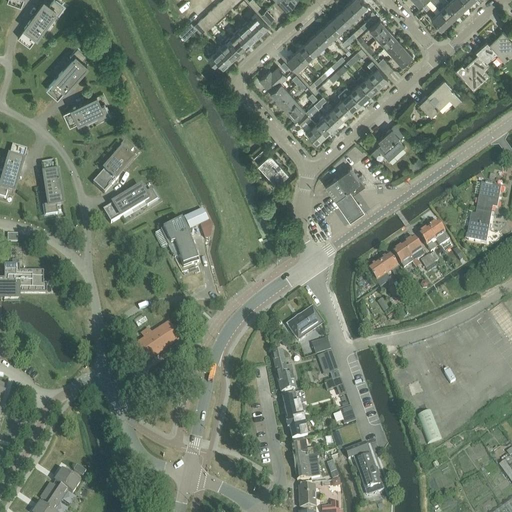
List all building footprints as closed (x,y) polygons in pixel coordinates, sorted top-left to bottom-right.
[(30,46),(53,14),(57,16),(64,7),(54,0),(53,0),(49,6),(44,2),(17,37),(30,46)] [(233,6),(227,0),(221,0),(220,1),(228,10),(233,6)] [(276,0),(276,1),(273,3),(281,12),(286,8),(294,0),(276,0)] [(367,5),(362,0),(351,0),(348,3),(358,14),(367,5)] [(428,0),(422,6),(426,11),(430,7),(434,4),(430,0),(428,0)] [(451,0),(449,3),(458,13),(467,5),(462,0),(451,0)] [(216,5),(224,14),(228,10),(220,1),(216,5)] [(348,3),(340,11),(349,22),(358,14),(348,3)] [(458,13),(449,3),(440,11),(450,21),(458,13)] [(434,4),(430,7),(436,14),(431,19),(440,30),(450,21),(440,11),(434,4)] [(224,14),(216,5),(211,10),(219,18),(224,14)] [(207,14),(215,22),(219,18),(211,10),(207,14)] [(274,19),(266,10),(261,15),(269,23),(274,19)] [(340,11),(331,19),(340,30),(349,22),(340,11)] [(252,18),(247,23),(246,21),(246,22),(258,34),(259,33),(259,34),(264,30),(263,29),(267,25),(255,12),(251,17),(252,18)] [(211,26),(215,22),(207,14),(203,17),(211,26)] [(206,30),(211,26),(203,17),(198,22),(206,30)] [(374,20),(371,17),(366,22),(369,25),(374,20)] [(216,24),(221,29),(226,24),(221,19),(216,24)] [(332,38),(340,30),(331,19),(322,27),(332,38)] [(380,19),(369,29),(377,38),(388,28),(380,19)] [(198,22),(194,26),(196,29),(202,34),(206,30),(198,22)] [(239,30),(237,29),(249,42),(250,41),(251,42),(255,38),(254,37),(258,34),(246,22),(242,25),(244,26),(239,30)] [(369,25),(366,22),(360,27),(357,30),(360,33),(369,25)] [(191,23),(185,28),(190,34),(196,29),(194,26),(192,24),(191,23)] [(323,46),(332,38),(322,27),(313,36),(323,46)] [(385,47),(396,37),(388,28),(377,38),(385,47)] [(230,39),(229,37),(228,37),(240,50),(241,49),(242,50),(246,46),(246,45),(249,42),(237,29),(234,33),(235,34),(230,39)] [(353,39),(360,33),(357,30),(348,38),(352,43),(355,41),(353,39)] [(511,43),(502,33),(489,44),(486,41),(481,46),(491,57),(496,52),(504,61),(511,53),(511,43)] [(323,46),(313,36),(304,44),(314,54),(323,46)] [(225,41),(226,42),(221,47),(232,58),(233,58),(238,54),(237,53),(240,50),(228,37),(225,41)] [(393,56),(404,46),(396,37),(385,47),(393,56)] [(349,42),(351,44),(352,43),(348,38),(342,43),(345,46),(349,42)] [(364,40),(360,43),(365,49),(369,45),(364,40)] [(305,63),(305,62),(314,54),(304,44),(295,52),(305,63)] [(229,62),(228,61),(232,58),(221,47),(220,45),(216,49),(217,50),(208,59),(214,64),(218,61),(223,66),(224,66),(229,62)] [(370,54),(373,51),(369,45),(365,49),(370,54)] [(401,65),(412,55),(404,46),(393,56),(401,65)] [(486,62),(489,59),(491,57),(481,46),(475,51),(478,54),(464,68),(461,66),(456,70),(473,89),(488,75),(483,70),(489,65),(486,62)] [(87,66),(81,61),(87,56),(78,48),(70,57),(73,59),(46,89),(57,99),(87,66)] [(361,55),(357,51),(352,57),(355,61),(361,55)] [(295,52),(286,60),(296,71),(296,70),(300,74),(309,67),(305,62),(305,63),(295,52)] [(339,64),(345,59),(342,56),(336,61),(339,64)] [(347,62),(350,66),(355,61),(352,57),(347,62)] [(367,64),(373,71),(368,75),(378,86),(387,78),(372,60),(367,64)] [(331,66),(334,69),(339,64),(336,61),(331,66)] [(289,67),(284,62),(280,65),(285,70),(289,67)] [(388,74),(393,70),(386,62),(381,66),(388,74)] [(281,70),(278,67),(272,72),(270,70),(259,80),(268,90),(285,74),(281,70)] [(343,72),(339,68),(334,73),(338,77),(343,72)] [(321,81),(327,76),(324,72),(318,77),(321,81)] [(329,78),(332,82),(338,77),(334,73),(329,78)] [(287,77),(285,74),(268,90),(277,99),(287,90),(281,83),(287,77)] [(357,81),(360,83),(369,94),(378,86),(368,75),(365,78),(362,76),(360,75),(357,78),(357,81)] [(313,82),(316,85),(321,81),(318,77),(313,82)] [(301,89),(305,85),(299,79),(295,83),(301,89)] [(454,90),(444,79),(419,103),(431,116),(449,100),(455,105),(461,99),(454,91),(454,90)] [(369,94),(360,83),(351,91),(361,102),(369,94)] [(320,93),(325,88),(322,84),(316,89),(320,93)] [(296,100),(287,90),(277,99),(285,109),(296,100)] [(361,102),(351,91),(342,99),(352,110),(361,102)] [(313,102),(317,98),(312,93),(308,96),(313,102)] [(105,105),(101,106),(96,97),(63,113),(69,127),(96,114),(99,121),(110,115),(105,105)] [(352,110),(342,99),(333,107),(343,118),(352,110)] [(285,109),(294,119),(305,109),(296,100),(285,109)] [(314,104),(305,112),(309,117),(318,109),(314,104)] [(343,118),(333,107),(324,116),(334,127),(343,118)] [(309,117),(305,112),(297,120),(301,125),(300,125),(312,138),(310,139),(314,143),(315,142),(316,143),(325,135),(315,124),(309,117)] [(324,116),(315,124),(325,135),(334,127),(324,116)] [(376,147),(388,160),(404,145),(399,139),(405,134),(395,123),(385,133),(378,140),(381,143),(376,147)] [(116,152),(119,154),(93,185),(104,195),(134,161),(128,156),(133,151),(124,143),(116,152)] [(12,147),(1,186),(0,185),(0,197),(5,199),(8,192),(14,194),(27,151),(12,147)] [(276,183),(288,172),(270,152),(269,153),(265,147),(253,158),(276,183)] [(46,217),(57,215),(56,207),(63,206),(56,162),(42,165),(48,204),(44,205),(46,217)] [(325,186),(326,187),(335,199),(338,204),(365,186),(362,181),(360,179),(351,167),(327,184),(325,186)] [(501,188),(482,185),(477,211),(492,214),(493,208),(498,209),(501,188)] [(151,191),(145,195),(141,189),(103,212),(111,225),(145,204),(147,207),(157,201),(151,191)] [(364,211),(350,191),(345,194),(335,201),(350,222),(364,211)] [(202,210),(182,221),(188,233),(200,226),(208,222),(202,210)] [(467,241),(487,244),(492,214),(477,211),(476,216),(472,215),(467,241)] [(156,234),(155,235),(162,249),(163,249),(168,247),(169,247),(171,246),(175,245),(183,269),(197,264),(199,263),(188,233),(182,221),(161,232),(156,234)] [(208,222),(200,226),(205,240),(210,238),(211,233),(212,227),(210,221),(208,222)] [(445,235),(445,234),(437,222),(427,229),(436,241),(440,238),(444,244),(448,241),(449,241),(445,235)] [(431,244),(435,241),(436,241),(427,229),(418,235),(426,247),(427,247),(431,253),(435,250),(431,244)] [(422,252),(413,239),(402,246),(411,259),(422,252)] [(402,246),(391,253),(400,266),(401,266),(411,259),(402,246)] [(421,266),(418,261),(424,256),(422,252),(411,259),(418,268),(421,266)] [(430,256),(429,256),(435,264),(439,261),(434,254),(430,256)] [(388,255),(378,263),(387,276),(391,273),(397,269),(388,255)] [(420,261),(426,270),(435,264),(429,256),(420,261)] [(404,270),(412,264),(415,270),(418,268),(411,259),(401,266),(404,270)] [(367,270),(376,283),(387,276),(378,263),(367,270)] [(4,279),(0,279),(0,301),(20,302),(20,295),(47,295),(47,285),(44,285),(44,272),(20,272),(20,265),(4,265),(4,279)] [(395,278),(401,274),(397,269),(391,273),(395,278)] [(387,292),(392,299),(398,295),(394,288),(387,292)] [(288,326),(296,338),(298,341),(322,324),(312,310),(288,326)] [(367,320),(362,322),(367,329),(371,327),(367,320)] [(144,340),(133,348),(145,365),(181,341),(169,323),(152,335),(148,330),(140,335),(144,340)] [(327,340),(312,344),(315,356),(330,351),(329,348),(327,340)] [(293,376),(291,367),(285,369),(281,352),(272,354),(281,394),(295,391),(292,376),(293,376)] [(331,353),(323,355),(330,375),(338,372),(331,353)] [(444,373),(450,384),(455,381),(449,371),(444,373)] [(295,393),(281,396),(282,397),(283,401),(287,422),(286,422),(287,426),(303,422),(299,403),(298,404),(296,399),(295,393)] [(351,408),(339,413),(344,426),(356,422),(351,408)] [(441,440),(431,412),(416,417),(427,445),(441,440)] [(303,422),(287,426),(287,430),(289,430),(292,441),(307,438),(303,422)] [(305,444),(291,446),(293,457),(302,455),(302,457),(304,457),(304,459),(308,458),(307,458),(306,451),(305,444)] [(366,444),(345,452),(349,461),(369,453),(366,444)] [(315,449),(306,451),(307,458),(315,456),(317,455),(326,454),(325,450),(320,451),(319,448),(315,449)] [(302,455),(293,457),(295,472),(305,470),(304,468),(307,468),(307,466),(309,466),(309,467),(318,465),(317,455),(315,456),(307,458),(308,458),(304,459),(304,457),(302,457),(302,455)] [(376,470),(375,470),(370,456),(354,462),(365,491),(382,485),(376,470)] [(511,461),(510,459),(500,467),(511,483),(511,461)] [(305,470),(295,472),(297,482),(311,480),(320,478),(318,465),(309,467),(309,466),(307,466),(307,468),(304,468),(305,470)] [(76,467),(74,469),(73,471),(82,477),(85,473),(76,467)] [(52,487),(50,485),(45,493),(60,503),(64,497),(63,496),(66,491),(72,495),(80,483),(79,482),(80,481),(65,471),(63,472),(62,472),(52,487)] [(338,476),(336,472),(330,474),(330,475),(332,480),(338,478),(338,476)] [(334,482),(332,482),(333,489),(341,488),(340,484),(340,480),(339,480),(334,481),(334,482)] [(315,488),(298,488),(299,510),(316,509),(315,488)] [(52,511),(55,508),(56,509),(60,503),(45,493),(40,500),(42,502),(35,511),(52,511)] [(511,511),(511,501),(497,511),(511,511)]
